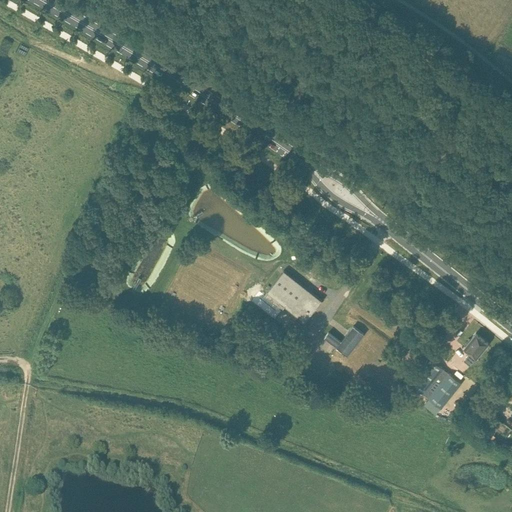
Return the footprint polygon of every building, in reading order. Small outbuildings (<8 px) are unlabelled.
[(439,79),(436,84),(442,89),(450,77),(440,70),(436,76),(439,79)] [(322,300),(308,289),(284,270),(267,292),(305,322),(322,300)] [(337,346),(337,347),(347,355),(364,334),(354,325),(341,342),(337,346)] [(337,346),(341,342),(329,332),(325,336),(337,346)] [(471,366),(489,343),(476,333),(464,346),(471,351),(464,360),(471,366)] [(424,403),(436,412),(462,383),(431,358),(410,384),(415,388),(410,394),(415,398),(421,392),(429,398),(424,403)] [(479,409),(474,405),(469,412),(477,418),(482,412),(479,409)] [(493,434),(503,422),(498,418),(488,430),(493,434)] [(206,508),(209,511),(220,511),(212,503),(206,508)]
